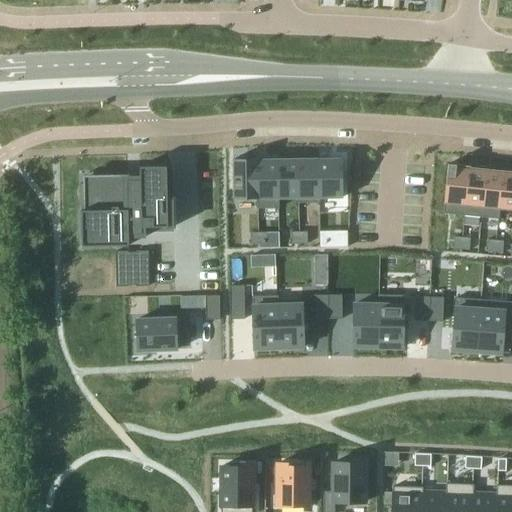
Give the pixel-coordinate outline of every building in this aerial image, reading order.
[(342,157),(317,158),(317,159),(318,159),(318,198),(319,198),(342,197),(342,157)] [(258,159),(233,159),(233,198),(256,198),(257,198),(257,160),(258,160),(258,159)] [(257,198),(256,198),(256,208),(278,208),(278,198),(277,198),(277,159),(258,160),(257,160),(257,198)] [(297,159),(277,159),(277,198),(278,198),(297,198),(298,198),(297,159)] [(298,198),(297,198),(297,203),(319,202),(319,198),(318,198),(318,159),(317,159),(297,159),(298,198)] [(447,164),(442,213),(464,215),(469,167),(470,167),(470,166),(447,164)] [(83,210),(80,210),(81,236),(89,235),(89,246),(128,245),(128,233),(141,233),(141,227),(174,226),(173,198),(166,198),(166,174),(156,174),(156,166),(139,166),(139,179),(127,179),(127,174),(91,174),(91,185),(83,185),(83,210)] [(469,167),(464,215),(480,217),(485,169),(470,167),(469,167)] [(485,169),(480,217),(498,219),(499,209),(498,209),(502,170),(485,169)] [(511,171),(502,170),(498,209),(499,209),(511,210),(511,171)] [(299,231),(290,231),(291,244),(299,243),(299,231)] [(307,231),(299,231),(299,243),(307,243),(307,231)] [(327,231),(319,231),(319,243),(327,243),(327,231)] [(258,232),(250,232),(250,244),(258,244),(258,232)] [(266,232),(258,232),(258,244),(266,244),(266,232)] [(453,236),(452,248),(460,249),(462,237),(453,236)] [(462,237),(460,249),(469,250),(470,238),(462,237)] [(487,239),(486,251),(494,252),(495,240),(487,239)] [(495,240),(494,252),(502,253),(503,240),(495,240)] [(128,251),(115,251),(116,286),(128,286),(128,285),(136,285),(136,286),(148,286),(148,251),(135,251),(135,252),(128,252),(128,251)] [(327,284),(327,254),(314,255),(314,284),(327,284)] [(243,285),(229,285),(230,319),(244,319),(243,285)] [(327,294),(313,295),(313,319),(327,318),(327,294)] [(341,294),(327,294),(327,318),(341,318),(341,294)] [(377,294),(377,304),(378,304),(377,347),(402,347),(403,295),(377,294)] [(180,308),(205,307),(205,295),(180,296),(180,308)] [(219,295),(205,295),(205,319),(219,319),(219,295)] [(277,295),(251,296),(253,348),(278,348),(276,300),(277,300),(277,295)] [(415,296),(414,320),(428,320),(429,296),(415,296)] [(429,296),(428,320),(442,321),(443,297),(429,296)] [(455,297),(451,350),(476,351),(480,299),(455,297)] [(277,300),(276,300),(278,348),(303,347),(301,299),(277,300)] [(511,301),(480,299),(476,351),(501,353),(503,325),(511,326),(511,301)] [(353,304),(352,346),(377,347),(378,304),(377,304),(353,304)] [(184,317),(136,319),(137,351),(176,349),(176,345),(185,344),(184,317)] [(414,453),(414,465),(422,466),(422,454),(414,453)] [(422,454),(422,466),(430,466),(430,454),(422,454)] [(465,456),(464,468),(472,468),(473,456),(465,456)] [(473,456),(472,468),(480,469),(481,457),(473,456)] [(497,458),(497,470),(505,471),(505,459),(497,458)] [(323,492),(322,511),(333,511),(334,501),(364,502),(364,460),(343,459),(343,462),(333,462),(333,492),(323,492)] [(221,465),(220,511),(251,511),(252,463),(231,463),(231,466),(221,465)] [(277,463),(276,505),(308,506),(308,466),(299,465),(299,463),(277,463)] [(446,493),(445,511),(470,511),(471,494),(472,494),(472,484),(445,483),(445,493),(446,493)] [(496,494),(495,511),(511,511),(511,485),(496,485),(495,494),(496,494)] [(392,486),(391,511),(419,511),(421,492),(422,492),(422,487),(392,486)] [(421,492),(419,511),(445,511),(446,493),(445,493),(422,492),(421,492)] [(495,511),(496,494),(495,494),(472,494),(471,494),(470,511),(495,511)]
